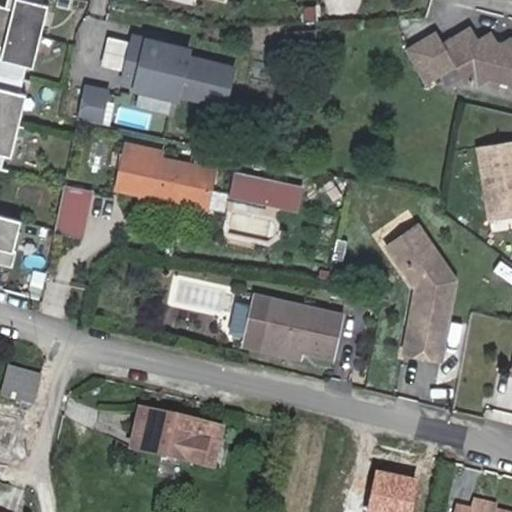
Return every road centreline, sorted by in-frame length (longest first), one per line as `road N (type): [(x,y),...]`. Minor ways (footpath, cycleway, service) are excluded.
road 1 (residential): [(68,336),(511,440)]
road 2 (residential): [(51,511),(43,456),(68,336)]
